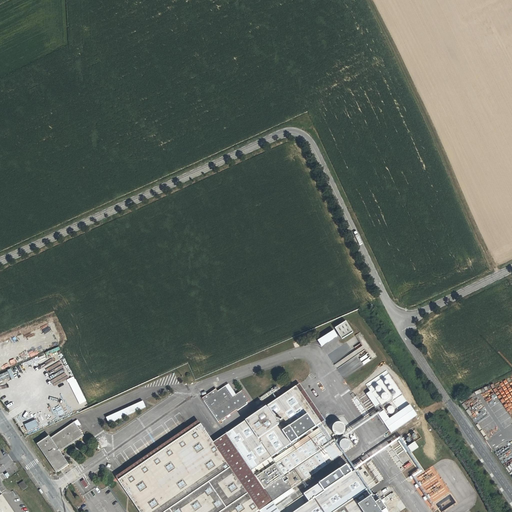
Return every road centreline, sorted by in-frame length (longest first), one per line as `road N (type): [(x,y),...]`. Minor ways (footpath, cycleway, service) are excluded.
road 1 (unclassified): [(401,321),(309,144),(288,130),(0,262)]
road 2 (unknown): [(51,493),(194,394),(302,351),(321,360),(422,511)]
road 3 (unclassified): [(401,321),(469,435)]
road 4 (unclassified): [(511,268),(401,321)]
